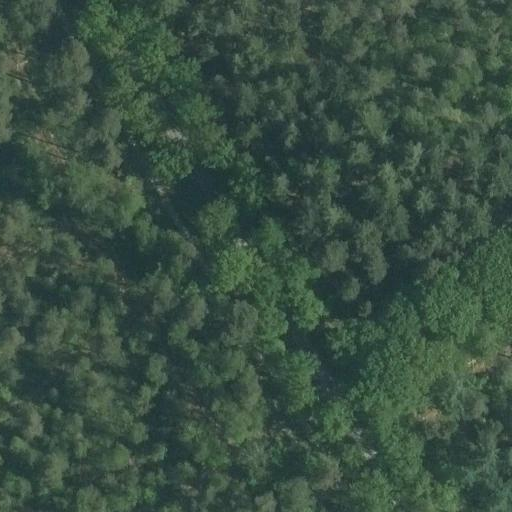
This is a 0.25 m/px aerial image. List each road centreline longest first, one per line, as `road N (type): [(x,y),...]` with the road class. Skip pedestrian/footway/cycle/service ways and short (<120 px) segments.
road 1 (track): [(399,511),(89,0)]
road 2 (track): [(157,511),(511,288)]
